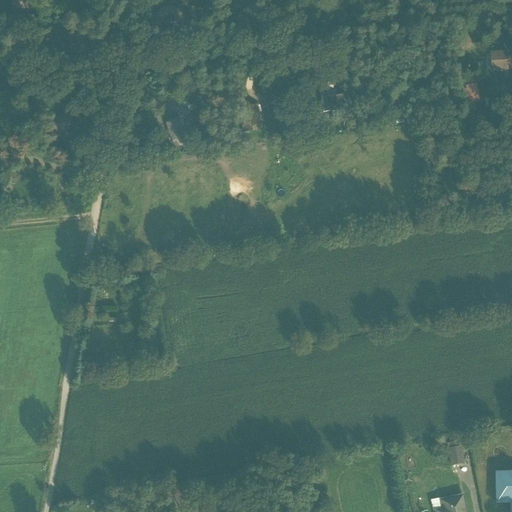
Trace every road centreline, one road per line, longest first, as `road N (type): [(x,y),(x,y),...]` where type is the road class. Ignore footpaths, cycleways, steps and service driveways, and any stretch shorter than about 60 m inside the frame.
road 1 (track): [(44,511),(118,58)]
road 2 (track): [(118,58),(511,12)]
